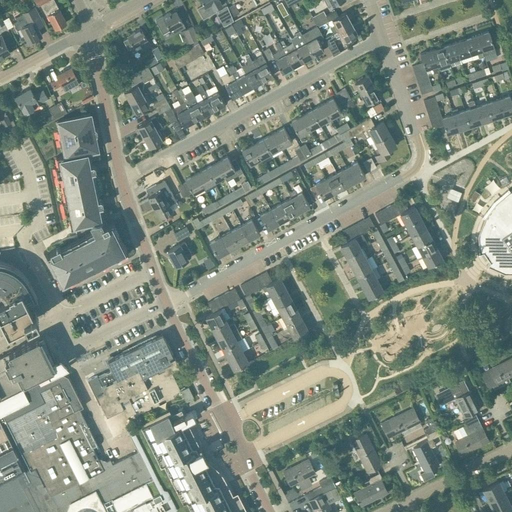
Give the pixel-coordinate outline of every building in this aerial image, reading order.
[(35,0),(39,6),(43,4),(48,14),(56,28),(67,23),(55,0),(54,0),(35,0)] [(215,9),(223,5),(220,0),(201,0),(204,4),(197,8),(203,18),(216,11),(215,9)] [(323,0),(328,8),(332,6),(332,7),(344,0),(323,0)] [(239,13),(235,4),(229,7),(234,16),(239,13)] [(227,5),(216,11),(224,26),(234,20),(227,5)] [(17,20),(14,22),(18,30),(21,28),(29,43),(42,36),(38,28),(35,22),(40,19),(34,8),(23,14),(16,18),(17,20)] [(327,16),(324,10),(314,15),(312,17),(315,22),(327,16)] [(177,11),(172,14),(171,12),(156,20),(164,34),(170,30),(173,34),(186,27),(183,23),(177,11)] [(330,27),(333,33),(352,23),(346,12),(332,20),(335,24),(330,27)] [(330,21),(327,16),(315,22),(317,26),(318,27),(330,21)] [(241,19),(232,24),(236,31),(241,28),(245,26),(241,19)] [(357,34),(352,23),(333,33),(324,38),(328,46),(336,42),(334,39),(336,38),(336,39),(341,36),(344,41),(357,34)] [(229,36),(236,32),(236,31),(232,24),(225,29),(229,36)] [(199,39),(194,28),(194,26),(192,26),(179,32),(183,41),(185,40),(189,48),(199,43),(197,40),(199,39)] [(317,26),(302,35),(313,56),(323,50),(322,49),(328,46),(324,38),(318,27),(317,26)] [(129,37),(123,40),(128,50),(134,47),(137,53),(143,50),(151,46),(148,40),(141,28),(128,36),(129,37)] [(300,31),(296,33),(297,35),(291,38),(293,42),(303,62),(313,56),(302,35),(300,31)] [(489,31),(478,35),(484,56),(495,52),(494,46),(489,31)] [(214,40),(212,36),(213,35),(212,32),(209,34),(211,36),(201,41),(203,45),(214,40)] [(0,57),(11,52),(2,35),(0,36),(0,57)] [(477,52),(479,58),(484,57),(484,56),(478,35),(466,39),(471,54),(477,52)] [(293,67),(303,62),(293,42),(286,46),(283,39),(279,42),(293,67)] [(466,39),(455,42),(460,58),(471,54),(466,39)] [(212,48),(209,42),(204,45),(207,51),(212,48)] [(269,47),(264,50),(269,61),(274,58),(282,73),(293,67),(279,42),(275,44),(278,50),(272,53),(269,47)] [(462,63),(460,58),(455,42),(444,46),(451,67),(462,63)] [(199,57),(205,54),(199,43),(193,46),(199,57)] [(158,46),(151,50),(155,56),(157,60),(163,56),(158,46)] [(193,46),(188,49),(194,60),(199,57),(193,46)] [(451,68),(451,67),(444,46),(433,50),(440,71),(451,68)] [(194,60),(188,49),(183,52),(189,63),(194,60)] [(433,74),(440,71),(433,50),(421,53),(424,63),(426,68),(426,69),(431,67),(433,74)] [(184,65),(189,63),(183,52),(178,55),(184,65)] [(147,64),(156,60),(154,55),(145,59),(147,64)] [(178,55),(173,58),(179,68),(184,65),(178,55)] [(263,55),(252,60),(263,81),(273,75),(263,55)] [(248,62),(242,66),(246,73),(253,86),(263,81),(252,60),(249,56),(246,58),(248,62)] [(151,67),(155,74),(163,69),(159,62),(151,67)] [(424,63),(412,66),(414,72),(426,68),(424,63)] [(243,92),(253,86),(246,73),(240,77),(233,64),(229,67),(232,72),(236,79),(243,92)] [(492,67),(494,72),(501,70),(499,64),(492,67)] [(59,78),(51,82),(55,89),(56,89),(63,85),(66,91),(71,88),(80,83),(77,77),(72,67),(57,75),(59,78)] [(148,67),(134,75),(129,77),(127,78),(132,87),(124,92),(130,102),(144,95),(146,94),(143,89),(144,82),(153,77),(148,67)] [(232,98),(243,92),(232,72),(229,67),(225,69),(227,72),(221,76),(225,85),(232,98)] [(477,74),(478,77),(490,73),(488,67),(477,70),(477,71),(478,71),(479,74),(477,74)] [(427,74),(426,69),(426,68),(414,72),(416,77),(427,74)] [(129,70),(121,75),(124,80),(132,75),(129,70)] [(478,71),(477,71),(477,70),(465,74),(467,80),(478,77),(477,74),(479,74),(478,71)] [(494,82),(504,78),(502,72),(492,76),(494,82)] [(416,77),(418,83),(429,79),(427,74),(416,77)] [(455,84),(464,82),(462,75),(454,78),(455,79),(455,78),(456,81),(455,82),(455,84)] [(355,83),(361,93),(374,86),(368,76),(355,83)] [(489,84),(487,77),(480,80),(482,86),(489,84)] [(455,78),(455,79),(454,78),(446,81),(447,87),(455,84),(455,82),(456,81),(455,78)] [(420,88),(431,85),(429,79),(418,83),(420,88)] [(474,89),(482,86),(480,80),(472,83),(474,89)] [(202,85),(205,90),(204,90),(215,110),(225,104),(218,91),(212,94),(205,83),(202,85)] [(441,89),(439,83),(431,86),(433,91),(433,92),(441,89)] [(215,110),(204,90),(205,90),(202,85),(201,84),(196,87),(203,99),(197,102),(205,115),(215,110)] [(420,88),(422,94),(433,91),(431,86),(431,85),(420,88)] [(459,94),(467,91),(465,85),(457,87),(459,94)] [(367,104),(380,97),(374,86),(361,93),(367,104)] [(451,96),(459,94),(457,87),(449,90),(451,96)] [(39,103),(48,98),(43,89),(34,94),(31,88),(16,97),(22,108),(25,113),(40,105),(39,103)] [(182,88),(178,91),(187,108),(194,121),(195,123),(199,121),(198,119),(205,115),(197,102),(191,90),(185,93),(182,88)] [(351,99),(345,88),(336,93),(342,104),(351,99)] [(195,123),(194,121),(187,108),(178,91),(177,89),(173,91),(180,104),(174,107),(184,126),(190,123),(191,125),(195,123)] [(434,95),(435,97),(437,101),(445,98),(442,92),(434,95)] [(144,95),(130,102),(136,113),(150,106),(144,95)] [(504,115),(511,112),(511,101),(510,96),(499,99),(504,115)] [(168,103),(164,97),(153,103),(157,109),(168,103)] [(437,102),(437,101),(435,97),(424,101),(426,106),(437,102)] [(332,117),(342,112),(334,98),(324,103),(332,117)] [(342,104),(345,110),(354,104),(351,99),(342,104)] [(493,119),(504,115),(499,99),(487,103),(493,119)] [(471,108),(465,110),(470,126),(481,123),(476,107),(477,106),(474,100),(468,102),(471,108)] [(67,113),(61,101),(55,104),(60,116),(67,113)] [(384,109),(381,102),(373,107),(377,113),(384,109)] [(427,112),(439,108),(437,102),(426,106),(427,112)] [(157,109),(159,114),(170,108),(168,103),(157,109)] [(321,123),(332,117),(324,103),(313,109),(321,123)] [(481,123),(493,119),(487,103),(477,106),(476,107),(481,123)] [(54,119),(60,116),(55,104),(48,108),(52,115),(54,119)] [(429,118),(441,114),(439,108),(427,112),(429,118)] [(0,120),(4,127),(11,123),(4,109),(0,111),(0,120)] [(313,109),(303,115),(311,129),(320,124),(321,123),(313,109)] [(459,130),(470,126),(465,110),(459,112),(458,109),(452,111),(453,114),(459,130)] [(89,151),(98,149),(98,148),(95,135),(97,134),(96,127),(94,128),(91,114),(91,113),(58,120),(62,138),(66,155),(89,151)] [(443,119),(442,118),(441,114),(429,118),(431,123),(443,119)] [(447,134),(459,130),(453,114),(442,118),(443,119),(444,125),(447,134)] [(303,115),(292,121),(300,135),(311,129),(303,115)] [(155,116),(137,126),(143,137),(157,129),(161,127),(155,116)] [(372,135),(375,141),(390,133),(383,121),(376,125),(371,116),(350,128),(351,128),(346,131),(350,138),(362,131),(366,138),(372,135)] [(171,122),(177,133),(182,130),(177,119),(171,122)] [(444,125),(443,119),(431,123),(433,129),(444,125)] [(347,122),(336,128),(337,130),(339,133),(339,134),(346,131),(351,128),(350,128),(347,122)] [(282,147),(293,141),(285,127),(274,133),(282,147)] [(149,148),(163,140),(157,129),(143,137),(149,148)] [(343,141),(335,146),(338,152),(353,144),(350,138),(346,131),(339,134),(342,139),(343,141)] [(274,133),(264,139),(272,153),(282,147),(274,133)] [(339,133),(330,138),(332,144),(342,139),(339,134),(339,133)] [(396,145),(390,133),(375,141),(379,148),(373,151),(379,161),(390,155),(387,150),(396,145)] [(332,144),(330,138),(319,144),(322,149),(332,144)] [(264,139),(253,145),(261,159),(272,153),(264,139)] [(305,143),(294,149),(298,155),(289,160),(292,166),(301,161),(312,155),(322,149),(319,144),(309,150),(305,143)] [(243,150),(243,152),(251,165),(261,159),(253,145),(243,150)] [(329,157),(338,152),(335,146),(325,152),(328,158),(329,157)] [(64,193),(97,186),(94,171),(96,171),(94,164),(92,164),(89,151),(66,155),(57,157),(57,158),(64,193)] [(314,157),(318,163),(328,158),(325,152),(314,157)] [(472,167),(481,163),(476,153),(467,156),(472,167)] [(228,156),(218,162),(225,176),(228,180),(243,172),(235,159),(231,161),(228,156)] [(307,169),(318,163),(314,157),(304,163),(307,169)] [(363,162),(368,172),(376,167),(371,158),(363,162)] [(282,171),(292,166),(289,160),(279,166),(282,171)] [(357,161),(347,167),(354,181),(365,175),(357,161)] [(218,162),(207,167),(215,181),(225,176),(218,162)] [(279,166),(268,172),(271,177),(282,171),(279,166)] [(197,173),(204,187),(215,181),(207,167),(197,173)] [(354,181),(347,167),(336,173),(344,187),(354,181)] [(290,170),(280,176),(283,182),(285,181),(293,176),(290,170)] [(257,178),(260,183),(271,177),(268,172),(257,178)] [(197,173),(186,179),(188,181),(194,192),(194,193),(204,187),(197,173)] [(336,173),(326,179),(334,193),(344,187),(336,173)] [(272,188),(283,182),(280,176),(269,182),(272,188)] [(165,179),(147,189),(150,195),(149,196),(154,207),(174,196),(165,179)] [(323,198),(334,193),(326,179),(316,184),(323,198)] [(269,182),(259,188),(262,194),(272,188),(269,182)] [(178,187),(181,192),(187,189),(183,184),(178,187)] [(101,206),(103,206),(102,199),(100,199),(97,186),(64,193),(68,210),(72,228),(73,227),(92,223),(104,221),(101,206)] [(243,186),(234,191),(237,196),(246,191),(243,186)] [(250,206),(255,203),(252,199),(262,194),(259,188),(249,193),(245,196),(250,206)] [(184,197),(190,194),(187,189),(181,192),(184,197)] [(483,218),(477,234),(477,254),(482,252),(489,263),(486,265),(503,273),(511,272),(511,189),(509,191),(508,189),(493,201),(481,217),(483,218)] [(299,211),(310,206),(302,192),(298,194),(295,190),(289,193),(291,198),(299,211)] [(470,198),(475,201),(480,193),(475,190),(470,198)] [(226,202),(237,196),(234,191),(223,196),(226,202)] [(448,193),(438,199),(444,209),(454,204),(448,193)] [(177,201),(174,196),(154,207),(160,217),(165,215),(171,212),(173,210),(170,205),(177,201)] [(216,208),(226,202),(223,196),(222,197),(213,202),(216,208)] [(244,203),(243,202),(241,198),(230,204),(233,210),(244,203)] [(288,217),(299,211),(291,198),(281,203),(288,217)] [(397,203),(402,213),(407,210),(402,200),(397,203)] [(213,202),(212,202),(211,203),(202,208),(205,214),(216,208),(213,202)] [(281,203),(270,209),(278,223),(288,217),(281,203)] [(397,215),(400,213),(402,213),(397,203),(391,205),(397,215)] [(230,204),(219,210),(222,215),(233,210),(230,204)] [(391,218),(397,215),(391,205),(386,208),(391,218)] [(400,213),(406,224),(420,217),(414,206),(407,210),(402,213),(400,213)] [(386,208),(381,211),(386,221),(391,218),(386,208)] [(260,215),(267,229),(278,223),(270,209),(260,215)] [(219,210),(210,215),(213,221),(222,215),(219,210)] [(381,224),(386,221),(381,211),(376,214),(381,224)] [(174,217),(171,212),(165,215),(168,221),(174,217)] [(197,229),(213,221),(210,215),(200,220),(197,216),(192,219),(197,229)] [(370,217),(364,220),(370,230),(375,227),(370,217)] [(406,224),(411,235),(426,227),(420,217),(406,224)] [(260,233),(252,219),(241,225),(249,239),(260,233)] [(364,232),(370,230),(364,220),(359,223),(364,232)] [(95,268),(102,264),(115,258),(128,251),(113,221),(111,222),(108,224),(108,223),(105,224),(104,221),(92,223),(95,230),(97,229),(98,232),(81,240),(95,268)] [(385,222),(380,225),(383,232),(389,229),(385,222)] [(359,223),(354,225),(359,235),(363,233),(364,232),(359,223)] [(239,245),(249,239),(241,225),(231,231),(239,245)] [(354,225),(349,228),(354,238),(359,235),(354,225)] [(191,233),(187,226),(174,232),(178,240),(191,233)] [(371,229),(376,240),(382,237),(377,226),(371,229)] [(431,238),(426,227),(411,235),(417,245),(431,238)] [(349,240),(354,238),(349,228),(344,231),(349,240)] [(231,231),(221,236),(229,250),(239,245),(231,231)] [(396,243),(396,242),(405,237),(402,232),(393,237),(392,235),(387,238),(391,246),(396,243)] [(349,240),(341,245),(347,256),(361,248),(358,243),(366,239),(363,233),(359,235),(354,238),(349,240)] [(210,242),(218,256),(229,250),(221,236),(210,242)] [(180,244),(168,251),(176,266),(188,259),(191,258),(192,253),(185,241),(183,237),(178,240),(180,244)] [(376,240),(382,250),(388,247),(382,237),(376,240)] [(417,245),(423,256),(437,248),(431,238),(417,245)] [(76,278),(89,271),(95,268),(81,240),(64,249),(62,246),(61,247),(60,245),(51,250),(52,252),(49,254),(47,254),(63,284),(76,278)] [(400,249),(396,243),(391,246),(394,252),(400,249)] [(393,258),(388,247),(382,250),(387,261),(393,258)] [(347,256),(352,266),(366,259),(361,248),(347,256)] [(428,266),(443,259),(437,248),(423,256),(428,266)] [(403,256),(398,259),(402,267),(407,264),(403,256)] [(387,261),(393,272),(399,268),(393,258),(387,261)] [(372,269),(366,259),(352,266),(358,277),(372,269)] [(0,316),(8,332),(27,322),(28,323),(40,317),(36,309),(33,311),(28,301),(36,297),(30,284),(31,284),(29,281),(28,278),(26,276),(23,273),(22,271),(20,269),(17,267),(13,265),(11,264),(10,263),(8,262),(4,261),(1,260),(0,260),(0,316)] [(411,271),(407,264),(402,267),(406,274),(411,271)] [(399,282),(405,279),(399,268),(393,272),(399,282)] [(358,277),(364,287),(378,280),(372,269),(358,277)] [(262,274),(267,284),(272,282),(267,271),(262,274)] [(262,287),(267,284),(262,274),(257,277),(262,287)] [(257,277),(251,279),(257,290),(262,287),(257,277)] [(280,278),(272,282),(267,284),(262,287),(265,292),(269,290),(272,295),(285,288),(280,278)] [(246,282),(252,292),(257,290),(251,279),(246,282)] [(364,287),(369,298),(383,290),(378,280),(364,287)] [(246,295),(250,293),(252,292),(246,282),(241,285),(246,295)] [(235,288),(230,291),(235,301),(236,301),(241,298),(235,288)] [(272,295),(277,306),(291,299),(285,288),(272,295)] [(230,291),(224,294),(230,304),(235,301),(230,291)] [(256,304),(251,295),(250,293),(245,296),(250,307),(256,304)] [(224,294),(219,297),(224,307),(230,304),(224,294)] [(219,310),(220,309),(224,307),(219,297),(214,300),(219,310)] [(242,298),(236,301),(239,306),(240,308),(246,306),(242,298)] [(283,316),(297,309),(291,299),(277,306),(283,316)] [(214,313),(219,310),(214,300),(208,303),(214,313)] [(261,304),(257,306),(256,304),(250,307),(256,317),(262,314),(266,312),(261,304)] [(206,317),(212,327),(226,320),(223,314),(227,312),(224,307),(206,317)] [(283,316),(288,327),(302,320),(297,309),(283,316)] [(253,319),(249,311),(243,314),(247,322),(253,319)] [(267,317),(264,318),(262,314),(256,317),(261,328),(267,325),(267,324),(270,322),(267,317)] [(253,319),(247,322),(251,330),(257,326),(253,319)] [(212,327),(217,338),(236,328),(234,323),(229,325),(226,320),(212,327)] [(294,338),(308,330),(302,320),(288,327),(294,338)] [(273,335),(272,334),(273,333),(273,331),(275,330),(272,323),(267,325),(261,328),(267,338),(273,335)] [(223,348),(242,338),(236,328),(217,338),(223,348)] [(264,340),(260,332),(254,335),(258,343),(264,340)] [(0,511),(248,511),(238,491),(233,493),(228,483),(226,479),(224,474),(220,470),(209,459),(206,456),(206,457),(203,451),(202,448),(201,444),(200,445),(188,420),(198,415),(197,414),(197,413),(197,412),(196,411),(195,410),(185,414),(182,408),(172,413),(170,408),(164,412),(133,427),(128,429),(139,450),(112,463),(110,459),(105,462),(102,460),(101,457),(99,458),(94,447),(98,445),(79,409),(84,406),(68,376),(64,372),(62,367),(73,362),(65,353),(57,357),(45,334),(0,356),(0,511)] [(168,344),(164,335),(140,347),(139,344),(108,359),(114,370),(99,377),(98,375),(88,379),(100,403),(102,402),(108,414),(123,406),(127,414),(136,410),(137,413),(152,406),(151,403),(153,403),(154,405),(160,402),(159,399),(166,396),(167,398),(175,395),(174,392),(181,389),(174,375),(172,376),(171,372),(180,368),(173,354),(168,344)] [(267,338),(273,349),(278,346),(273,335),(267,338)] [(242,338),(223,348),(229,359),(243,351),(250,347),(244,337),(242,338)] [(264,340),(258,343),(262,350),(268,347),(264,340)] [(229,359),(234,370),(248,362),(243,351),(229,359)] [(488,387),(492,385),(494,389),(511,381),(509,377),(511,375),(511,358),(489,369),(481,373),(488,387)] [(451,381),(460,376),(457,371),(449,375),(451,381)] [(464,379),(441,391),(447,402),(455,398),(470,391),(464,379)] [(194,397),(189,386),(180,391),(186,401),(194,397)] [(464,417),(467,424),(469,428),(480,423),(475,412),(480,409),(471,390),(470,391),(455,398),(465,417),(464,417)] [(381,424),(387,437),(421,421),(414,407),(381,424)] [(423,430),(426,435),(438,430),(432,417),(426,420),(429,427),(423,430)] [(480,423),(469,428),(467,424),(458,428),(463,438),(456,441),(457,442),(455,444),(460,455),(483,444),(489,440),(483,428),(480,423)] [(427,441),(414,448),(425,470),(420,473),(424,480),(434,475),(431,468),(439,464),(431,448),(436,445),(432,438),(440,435),(440,434),(438,430),(426,435),(428,441),(427,441)] [(352,440),(363,460),(368,471),(365,473),(368,478),(380,473),(377,467),(382,465),(370,442),(366,433),(352,440)] [(309,459),(284,471),(291,485),(316,473),(309,459)] [(382,478),(380,473),(368,478),(371,483),(354,492),(361,506),(389,492),(381,478),(382,478)] [(319,481),(322,487),(333,481),(330,476),(319,481)] [(483,488),(489,499),(504,492),(499,480),(483,488)] [(322,487),(324,493),(330,490),(336,487),(333,481),(322,487)] [(336,487),(330,490),(333,496),(335,500),(341,497),(336,487)] [(332,511),(327,500),(333,496),(330,490),(324,493),(310,500),(315,511),(332,511)] [(510,503),(504,492),(489,499),(494,511),(510,503)] [(494,511),(511,511),(511,507),(510,503),(494,511)]
